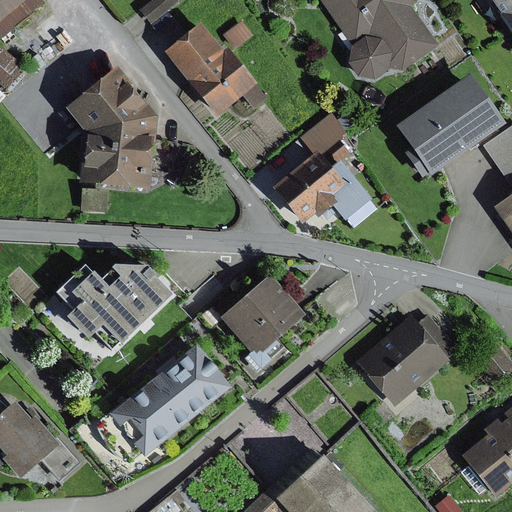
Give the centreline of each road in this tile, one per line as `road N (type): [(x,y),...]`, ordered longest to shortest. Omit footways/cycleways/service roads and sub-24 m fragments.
road 1 (residential): [(415,272),(180,470),(126,503),(47,511)]
road 2 (residential): [(89,0),(288,245)]
road 3 (residential): [(0,229),(288,245)]
road 4 (residential): [(288,245),(415,272)]
